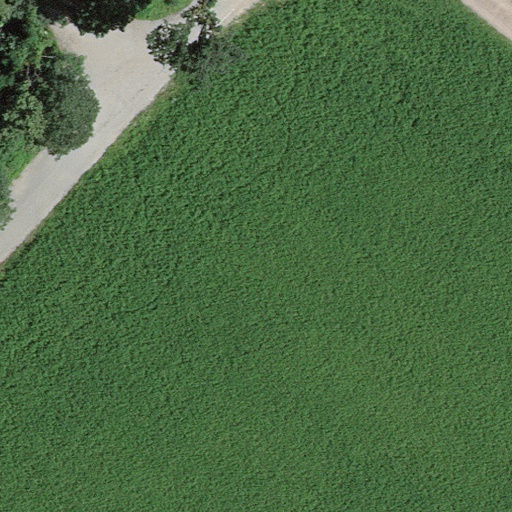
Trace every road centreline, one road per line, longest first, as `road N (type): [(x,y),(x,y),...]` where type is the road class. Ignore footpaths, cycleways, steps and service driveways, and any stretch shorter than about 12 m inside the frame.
road 1 (track): [(227,0),(0,239)]
road 2 (track): [(137,95),(58,0)]
